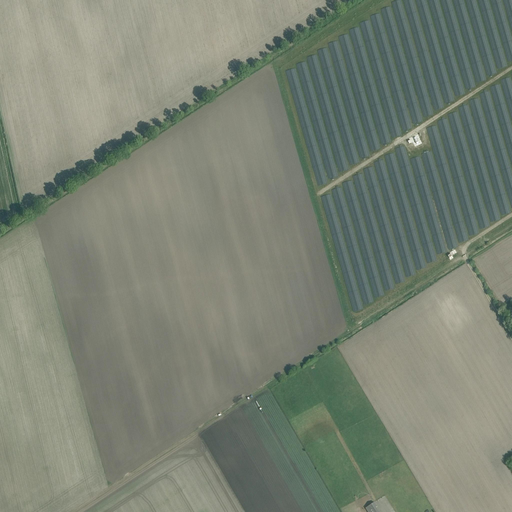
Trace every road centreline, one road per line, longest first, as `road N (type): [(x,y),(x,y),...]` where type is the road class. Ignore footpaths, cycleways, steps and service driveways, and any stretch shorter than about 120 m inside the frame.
road 1 (track): [(511,226),(75,511)]
road 2 (track): [(511,68),(318,193)]
road 3 (track): [(511,338),(462,247),(511,214)]
